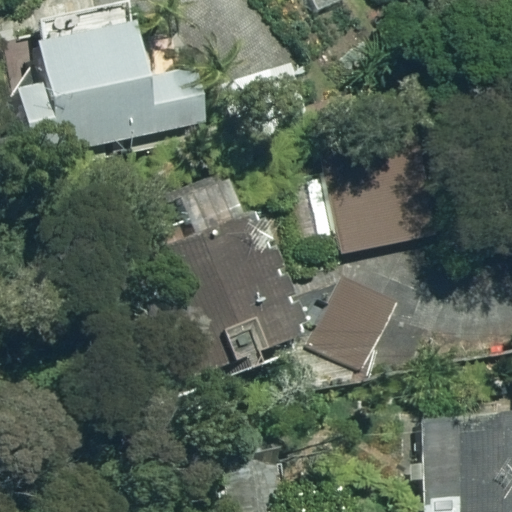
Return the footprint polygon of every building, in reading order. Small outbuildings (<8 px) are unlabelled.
[(35,35),(58,148),(208,117),(195,56),(147,67),(137,12),(35,35)] [(309,117),(294,61),(234,77),(250,134),(309,117)] [(321,144),(340,249),(439,230),(420,125),(321,144)] [(319,357),(362,378),(400,299),(347,275),(315,335),(290,271),(262,257),(241,202),(180,224),(245,399),(275,390),(273,380),(281,379),(279,373),(319,357)] [(511,511),(511,398),(422,406),(428,511),(511,511)]
